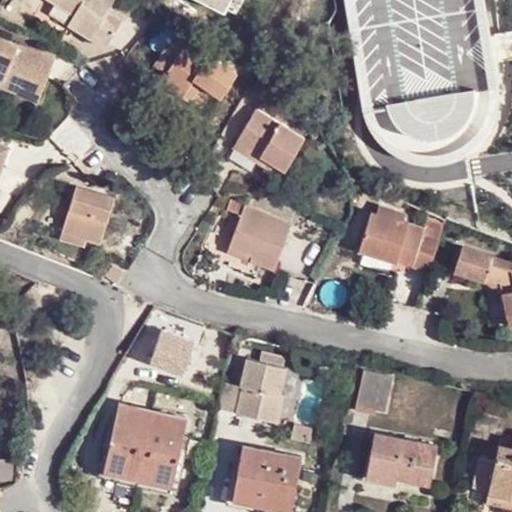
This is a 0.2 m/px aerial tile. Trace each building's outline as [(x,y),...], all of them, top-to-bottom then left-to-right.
[(91,30),(104,40),(119,19),(104,9),(109,0),(54,0),(77,15),(70,26),(86,37),(91,30)] [(204,0),(232,13),(238,0),(204,0)] [(479,88),(496,86),(490,50),(482,1),(481,0),(341,0),(359,108),(374,105),(393,102),(460,91),(479,88)] [(37,99),(56,48),(0,26),(0,81),(1,84),(37,99)] [(100,45),(104,40),(91,30),(86,37),(100,45)] [(207,82),(225,95),(230,87),(238,75),(187,39),(159,84),(178,97),(189,81),(204,91),(207,82)] [(192,106),(204,91),(189,81),(178,97),(192,106)] [(220,100),(225,95),(207,82),(204,91),(220,100)] [(374,105),(359,108),(363,124),(368,132),(380,146),(400,158),(419,163),(438,163),(457,157),(478,144),(490,128),(495,112),(497,96),(496,86),(479,88),(460,91),(393,102),(374,105)] [(245,130),(270,145),(289,159),(309,128),(265,98),(245,130)] [(262,156),(270,145),(245,130),(239,140),(262,156)] [(0,165),(9,141),(0,137),(0,165)] [(58,229),(86,238),(97,242),(109,195),(70,183),(58,229)] [(238,220),(228,245),(250,255),(246,264),(274,276),(295,227),(235,200),(229,215),(238,220)] [(392,257),(403,222),(404,218),(370,207),(359,247),(392,257)] [(392,257),(413,263),(423,228),(403,222),(392,257)] [(430,268),(440,233),(423,228),(413,263),(430,268)] [(82,250),(86,238),(58,229),(54,241),(82,250)] [(511,257),(463,242),(454,271),(484,280),(502,291),(509,323),(511,322),(511,257)] [(250,255),(228,245),(225,254),(246,264),(250,255)] [(111,263),(105,275),(116,281),(122,269),(111,263)] [(194,337),(161,326),(149,360),(182,371),(194,337)] [(242,384),(236,411),(275,420),(281,392),(277,391),(284,365),(246,356),(240,384),(242,384)] [(357,402),(383,408),(391,374),(365,368),(357,402)] [(106,474),(177,486),(188,421),(118,408),(106,474)] [(312,426),(294,422),(291,436),(309,440),(312,426)] [(397,474),(394,482),(431,491),(441,448),(375,432),(366,468),(397,474)] [(488,490),(511,495),(511,446),(499,443),(488,490)] [(270,496),(267,504),(294,509),(303,459),(245,445),(234,488),(270,496)] [(392,489),(394,482),(397,474),(366,468),(362,482),(392,489)] [(252,511),(266,511),(267,504),(270,496),(234,488),(231,488),(228,506),(252,511)] [(511,509),(511,495),(488,490),(485,504),(511,509)]
